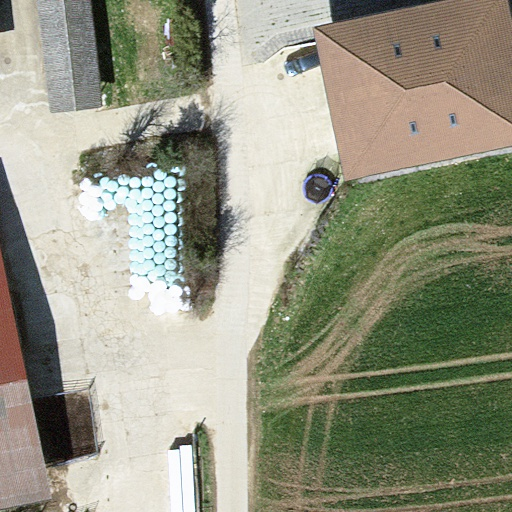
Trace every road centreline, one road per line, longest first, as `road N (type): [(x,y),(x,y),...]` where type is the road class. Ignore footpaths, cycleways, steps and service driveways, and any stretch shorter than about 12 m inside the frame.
road 1 (unclassified): [(222,0),(237,73),(238,511)]
road 2 (track): [(237,394),(83,355),(19,167),(0,172)]
